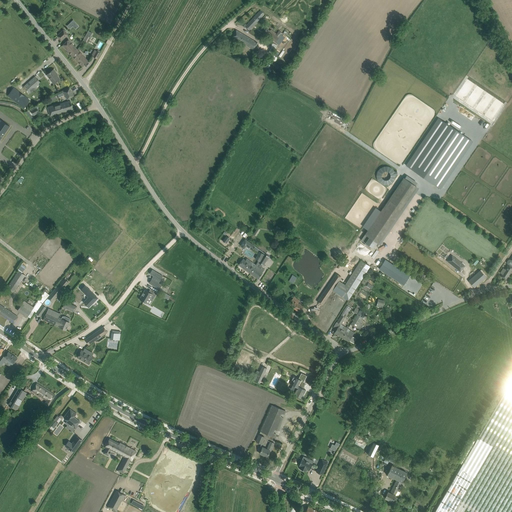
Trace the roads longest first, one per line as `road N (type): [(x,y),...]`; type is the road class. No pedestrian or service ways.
road 1 (track): [(256,0),(203,48),(136,166)]
road 2 (unclassified): [(340,351),(182,232)]
road 3 (tertiary): [(212,452),(112,405),(42,360)]
road 4 (unclassified): [(182,232),(106,317),(42,360)]
road 5 (residential): [(340,351),(476,293),(511,286)]
road 6 (unclassified): [(182,232),(97,104)]
road 7 (unclassified): [(278,481),(340,351)]
road 8 (unclassified): [(97,104),(16,0)]
